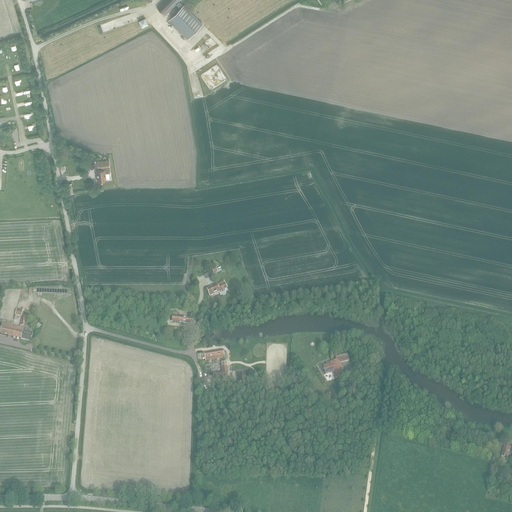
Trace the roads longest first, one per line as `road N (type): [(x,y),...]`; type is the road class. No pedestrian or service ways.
road 1 (unclassified): [(86,327),(34,49)]
road 2 (unclassified): [(72,497),(86,327)]
road 3 (unclassified): [(365,511),(377,424),(348,373)]
road 4 (tertiary): [(210,511),(72,497)]
